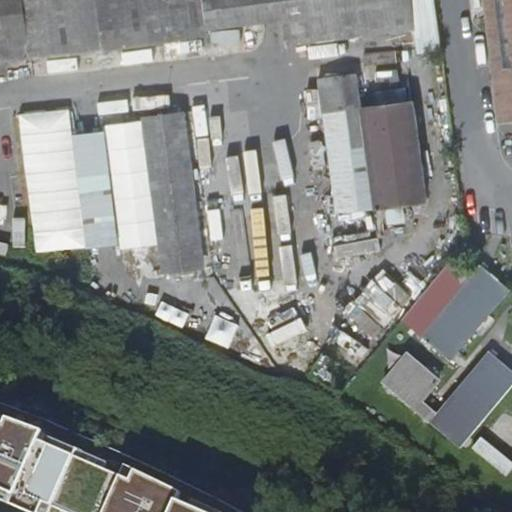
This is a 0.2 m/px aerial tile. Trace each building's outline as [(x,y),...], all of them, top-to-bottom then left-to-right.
[(410,0),(0,0),(0,61),(201,33),(201,27),(283,16),(286,43),(413,26),(410,0)] [(511,0),(489,0),(505,120),(511,119),(511,0)] [(425,200),(413,101),(375,106),(360,109),(355,72),(316,77),(333,212),(373,207),(375,221),(407,217),(406,203),(425,200)] [(375,106),(413,101),(409,74),(371,78),(375,106)] [(35,255),(86,248),(72,135),(69,110),(18,116),(35,255)] [(185,112),(141,117),(142,120),(157,245),(161,275),(204,270),(185,112)] [(157,245),(142,120),(104,125),(105,131),(119,244),(119,250),(157,245)] [(86,248),(119,244),(105,131),(72,135),(86,248)] [(511,290),(488,269),(483,265),(466,284),(447,268),(402,319),(451,362),(511,293),(511,290)] [(344,312),(373,340),(403,309),(374,281),(344,312)] [(183,327),(188,314),(161,303),(156,316),(183,327)] [(207,341),(230,349),(238,325),(215,317),(207,341)] [(511,388),(511,374),(488,354),(436,416),(424,404),(439,386),(407,358),(383,388),(460,451),(511,388)] [(0,500),(26,511),(205,511),(180,501),(184,493),(136,470),(131,480),(41,441),(45,432),(9,419),(6,425),(0,423),(0,500)] [(511,460),(479,440),(472,452),(508,475),(511,469),(511,460)]
